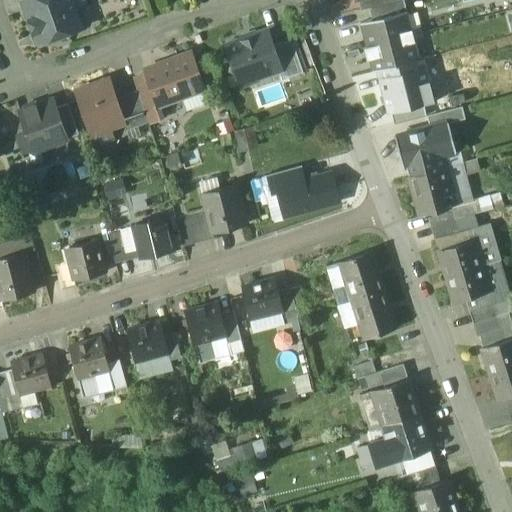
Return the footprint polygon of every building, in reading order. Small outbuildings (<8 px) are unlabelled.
[(29,0),(34,14),(30,16),(38,40),(56,34),(57,36),(62,39),(69,37),(71,31),(70,29),(72,28),(66,11),(74,8),(70,0),(29,0)] [(358,0),(361,9),(369,7),(398,0),(358,0)] [(403,0),(398,0),(369,7),(372,19),(406,10),(403,0)] [(372,19),(360,22),(366,46),(366,47),(412,35),(406,10),(372,19)] [(267,31),(226,45),(232,62),(229,68),(236,72),(237,76),(250,72),(252,73),(254,78),(278,69),(280,69),(272,46),(267,31)] [(291,37),(303,66),(311,63),(299,34),(291,37)] [(412,35),(366,47),(366,46),(363,47),(365,53),(368,52),(372,71),(382,68),(417,60),(419,59),(412,35)] [(291,40),(272,46),(280,69),(278,69),(281,79),(302,72),(291,40)] [(191,51),(144,67),(146,72),(157,102),(181,94),(182,95),(203,88),(191,51)] [(387,112),(391,111),(423,103),(434,100),(425,66),(419,68),(417,60),(382,68),(384,76),(379,77),(387,112)] [(146,72),(133,76),(144,106),(157,102),(146,72)] [(108,76),(76,87),(96,144),(115,137),(110,124),(123,120),(111,85),(108,76)] [(125,90),(111,85),(123,120),(134,116),(133,112),(143,108),(135,86),(125,90)] [(51,96),(20,107),(34,147),(65,135),(65,134),(54,104),(51,96)] [(68,100),(54,104),(65,134),(78,130),(68,100)] [(394,123),(426,115),(423,103),(391,111),(394,123)] [(462,106),(426,115),(429,127),(448,122),(448,123),(465,119),(462,106)] [(143,108),(133,112),(134,116),(137,123),(148,119),(144,108),(143,108)] [(429,127),(393,136),(401,165),(406,164),(409,176),(443,167),(447,166),(444,154),(456,151),(448,123),(448,122),(429,127)] [(276,186),(305,178),(301,165),(267,174),(271,190),(277,188),(276,186)] [(443,167),(409,176),(415,201),(414,201),(415,202),(454,192),(453,191),(449,192),(443,167)] [(277,188),(284,216),(340,201),(332,171),(305,178),(276,186),(277,188)] [(233,184),(201,192),(206,211),(212,232),(246,223),(239,197),(236,198),(233,184)] [(454,192),(415,202),(419,215),(450,206),(457,204),(454,192)] [(488,194),(466,201),(469,214),(470,214),(492,208),(488,194)] [(457,204),(450,206),(454,219),(469,214),(466,201),(457,204)] [(450,206),(427,213),(430,225),(454,219),(450,206)] [(206,211),(175,219),(183,246),(214,238),(212,232),(206,211)] [(454,219),(430,225),(434,237),(472,226),(473,227),(470,214),(469,214),(454,219)] [(163,218),(131,226),(139,258),(171,250),(171,248),(163,219),(164,219),(163,218)] [(131,226),(106,232),(113,264),(139,258),(131,226)] [(472,226),(434,237),(438,250),(437,250),(438,251),(445,275),(483,264),(483,263),(473,227),(472,226)] [(96,240),(69,246),(72,260),(68,261),(72,279),(103,271),(96,240)] [(372,251),(339,261),(344,277),(347,276),(354,299),(383,290),(379,276),(380,276),(372,251)] [(21,253),(0,258),(0,297),(1,301),(2,301),(34,292),(27,268),(25,268),(21,253)] [(509,297),(497,259),(492,261),(492,260),(483,263),(483,264),(484,265),(480,266),(487,290),(491,289),(491,290),(489,291),(493,303),(509,297)] [(68,261),(54,265),(60,290),(74,286),(72,279),(68,261)] [(483,264),(445,275),(453,300),(452,300),(453,301),(467,297),(489,291),(491,290),(491,289),(487,290),(480,266),(484,265),(483,264)] [(274,279),(242,286),(249,314),(264,311),(265,315),(281,312),(282,311),(277,291),(274,279)] [(289,288),(277,291),(282,311),(281,312),(282,318),(295,315),(289,288)] [(383,290),(354,299),(361,322),(359,323),(364,338),(396,328),(388,303),(387,303),(383,290)] [(489,291),(467,297),(470,310),(493,303),(489,291)] [(511,307),(509,297),(493,303),(496,315),(508,311),(511,309),(511,307)] [(217,303),(184,311),(191,338),(206,335),(208,340),(225,336),(220,316),(217,303)] [(493,303),(470,310),(474,322),(476,321),(496,315),(493,303)] [(508,311),(496,315),(500,327),(511,324),(508,311)] [(234,313),(220,316),(225,336),(227,343),(240,340),(234,313)] [(496,315),(476,321),(480,334),(500,327),(496,315)] [(158,321),(125,329),(133,357),(147,353),(148,358),(166,353),(162,335),(158,321)] [(500,327),(480,334),(484,347),(511,337),(511,323),(511,324),(500,327)] [(173,332),(162,335),(166,353),(168,361),(180,358),(173,332)] [(225,336),(208,340),(206,335),(191,338),(197,363),(230,354),(227,343),(225,336)] [(511,337),(484,347),(481,348),(489,372),(511,365),(511,337)] [(98,339),(69,346),(68,346),(75,374),(89,371),(90,375),(108,370),(107,365),(100,338),(98,338),(98,339)] [(42,356),(10,365),(17,392),(31,388),(32,392),(50,387),(42,356)] [(118,362),(107,365),(108,370),(112,390),(125,387),(118,362)] [(400,363),(365,375),(369,385),(382,381),(383,382),(404,375),(400,363)] [(511,365),(489,372),(497,398),(504,396),(511,393),(511,365)] [(108,370),(90,375),(89,371),(75,374),(80,397),(112,390),(108,370)] [(8,373),(0,375),(0,409),(1,412),(17,407),(8,373)] [(409,378),(377,388),(383,408),(379,409),(382,424),(418,413),(409,378)] [(382,424),(381,425),(383,431),(382,431),(384,436),(369,441),(377,464),(429,447),(430,447),(419,413),(418,413),(382,424)] [(240,455),(266,452),(264,438),(238,441),(240,455)] [(429,447),(405,455),(410,472),(432,465),(434,464),(429,447)] [(410,472),(398,476),(401,487),(436,476),(432,465),(410,472)] [(457,511),(447,478),(415,489),(421,508),(417,510),(417,511),(457,511)]
